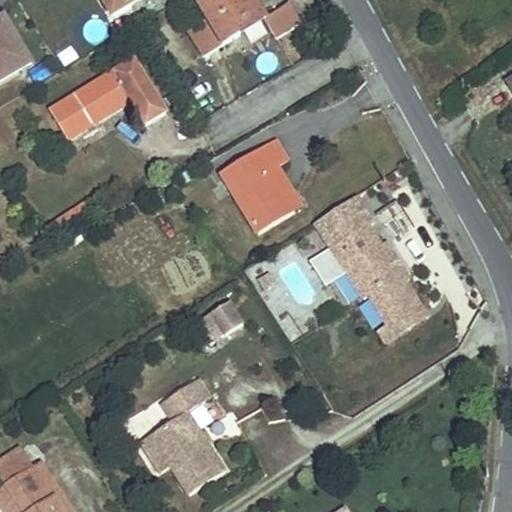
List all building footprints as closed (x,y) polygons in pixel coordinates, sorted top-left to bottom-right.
[(101,0),(112,17),(141,0),(101,0)] [(188,0),(194,10),(211,0),(188,0)] [(265,22),(266,21),(253,0),(212,0),(200,8),(208,22),(188,34),(204,59),(240,37),(237,31),(262,17),(265,22)] [(266,21),(265,22),(276,40),(301,25),(290,7),(266,21)] [(0,25),(24,68),(32,64),(5,17),(0,19),(0,25)] [(240,37),(265,22),(262,17),(237,31),(240,37)] [(0,82),(24,68),(0,25),(0,82)] [(166,115),(135,63),(51,114),(67,140),(131,102),(146,127),(166,115)] [(155,146),(171,146),(171,127),(155,127),(155,146)] [(268,174),(279,168),(288,163),(276,142),(221,175),(258,236),(293,215),(268,174)] [(288,183),(279,168),(268,174),(293,215),(303,209),(295,194),(293,195),(286,184),(288,183)] [(197,178),(192,170),(177,179),(182,187),(197,178)] [(357,198),(315,226),(363,302),(368,299),(387,326),(420,305),(406,284),(411,281),(387,243),(382,246),(378,249),(366,231),(370,227),(374,225),(357,198)] [(366,231),(378,249),(382,246),(370,227),(366,231)] [(270,274),(258,281),(266,293),(277,285),(270,274)] [(212,315),(226,337),(243,326),(230,304),(212,315)] [(387,326),(376,333),(386,347),(429,319),(420,305),(387,326)] [(211,399),(199,381),(162,405),(173,423),(156,434),(153,449),(167,471),(172,468),(190,496),(227,472),(188,414),(211,399)] [(162,474),(167,471),(153,449),(156,434),(142,444),(162,474)] [(0,462),(0,480),(5,488),(33,469),(20,449),(0,462)] [(62,511),(54,499),(61,495),(40,464),(33,469),(5,488),(21,511),(62,511)] [(21,511),(5,488),(0,490),(0,507),(3,511),(21,511)] [(72,511),(61,495),(54,499),(62,511),(72,511)]
